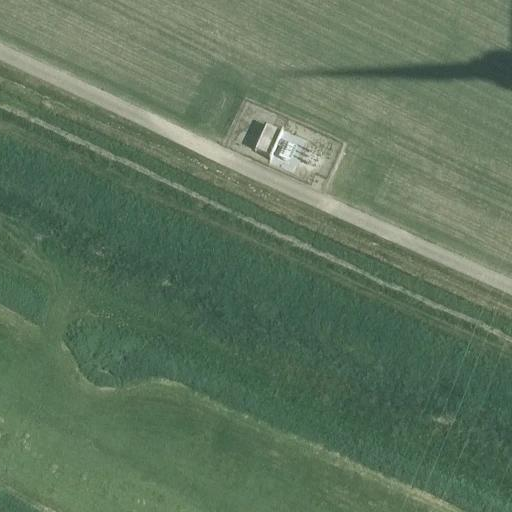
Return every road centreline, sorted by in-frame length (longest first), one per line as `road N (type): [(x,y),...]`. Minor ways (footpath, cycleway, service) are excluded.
road 1 (track): [(511,292),(0,60)]
road 2 (track): [(0,128),(511,356)]
